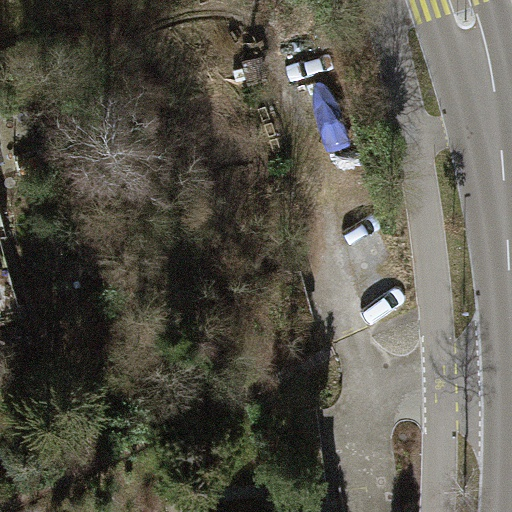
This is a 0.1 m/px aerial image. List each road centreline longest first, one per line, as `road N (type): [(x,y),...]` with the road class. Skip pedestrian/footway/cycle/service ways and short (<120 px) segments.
road 1 (tertiary): [(506,511),(501,145)]
road 2 (tertiary): [(501,145),(460,0)]
